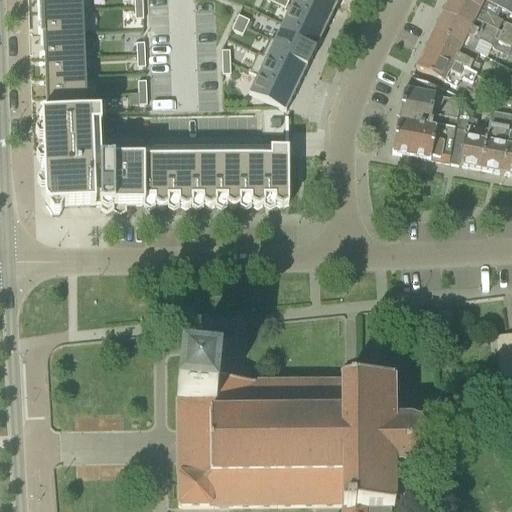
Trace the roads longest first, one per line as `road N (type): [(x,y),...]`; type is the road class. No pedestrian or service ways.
road 1 (residential): [(6,264),(345,253)]
road 2 (residential): [(345,253),(342,127),(394,0)]
road 3 (residential): [(19,511),(6,264)]
road 4 (residential): [(6,264),(0,26)]
road 5 (residential): [(345,253),(511,245)]
road 6 (trunk): [(9,511),(0,355)]
